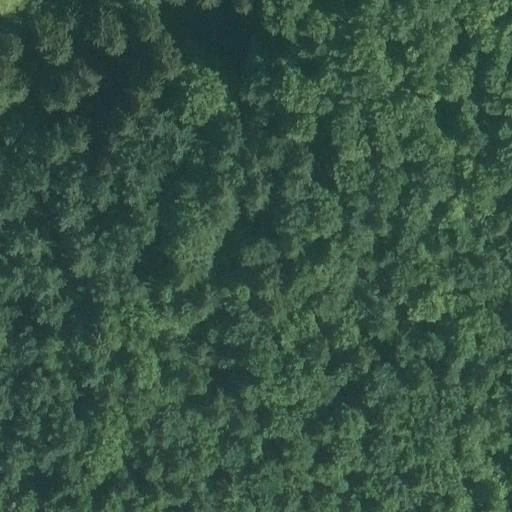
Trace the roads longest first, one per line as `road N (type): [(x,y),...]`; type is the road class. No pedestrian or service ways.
road 1 (track): [(322,511),(331,89)]
road 2 (track): [(127,0),(511,161)]
